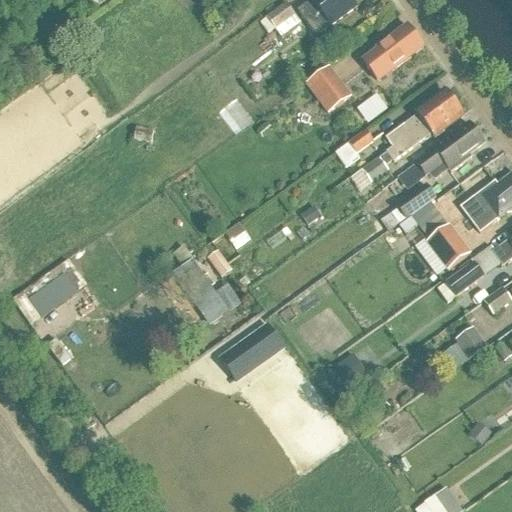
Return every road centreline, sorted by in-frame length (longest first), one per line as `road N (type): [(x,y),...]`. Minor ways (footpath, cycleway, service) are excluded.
road 1 (unclassified): [(0,337),(128,511)]
road 2 (unclassified): [(511,141),(407,0)]
